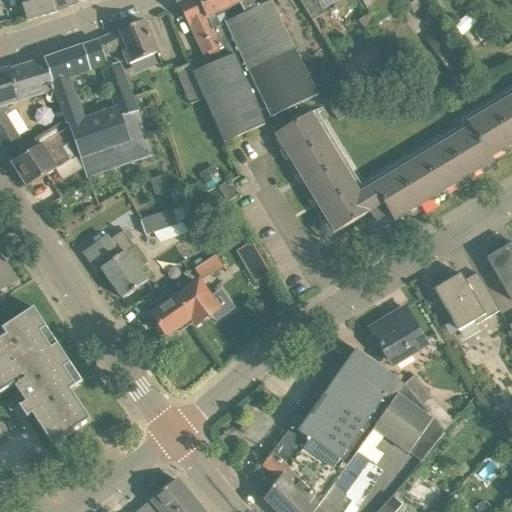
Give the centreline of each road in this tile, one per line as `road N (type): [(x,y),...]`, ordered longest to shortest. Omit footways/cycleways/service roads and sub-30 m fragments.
road 1 (residential): [(174,437),(334,307),(511,198)]
road 2 (tertiary): [(174,437),(114,359),(0,178)]
road 3 (residential): [(0,52),(142,0)]
road 4 (residential): [(69,511),(174,437)]
